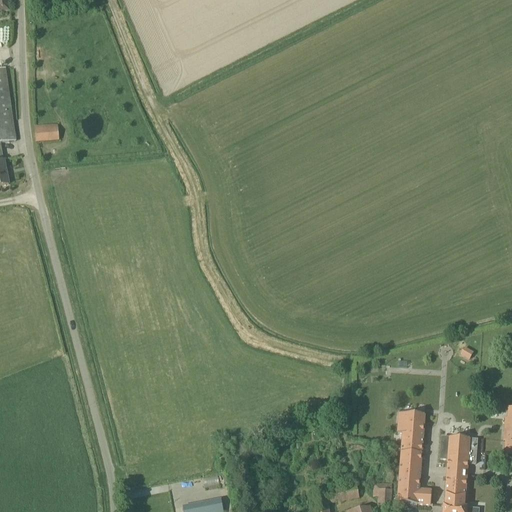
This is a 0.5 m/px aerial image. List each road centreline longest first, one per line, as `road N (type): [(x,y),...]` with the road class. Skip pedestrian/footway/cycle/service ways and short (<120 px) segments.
road 1 (unclassified): [(111,511),(109,475),(38,196),(25,117),(21,0)]
road 2 (track): [(108,0),(192,184),(203,254),(240,321),(269,343),(341,362)]
